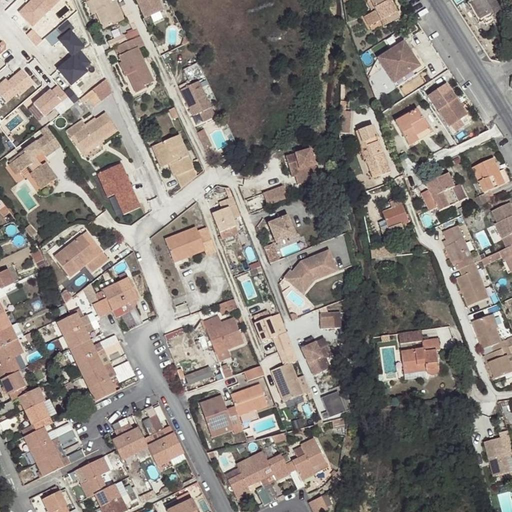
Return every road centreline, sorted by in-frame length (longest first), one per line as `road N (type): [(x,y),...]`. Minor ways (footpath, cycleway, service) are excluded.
road 1 (residential): [(511,393),(490,396),(433,243),(420,236),(397,180)]
road 2 (residential): [(76,0),(169,209)]
road 3 (residential): [(128,0),(211,177)]
road 4 (residential): [(198,187),(262,360)]
road 5 (residential): [(231,182),(288,320)]
road 6 (residential): [(159,386),(224,511)]
road 7 (residential): [(138,234),(165,316),(137,345)]
